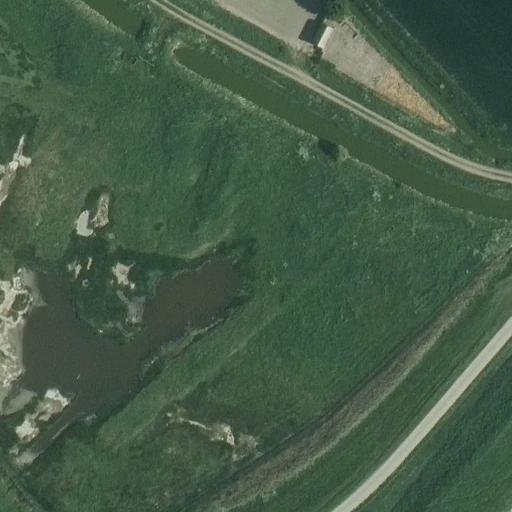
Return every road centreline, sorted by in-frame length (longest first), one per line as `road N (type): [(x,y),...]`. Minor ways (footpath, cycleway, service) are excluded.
road 1 (track): [(158,0),(441,154),(511,176)]
road 2 (unclassified): [(340,511),(394,465),(511,324)]
